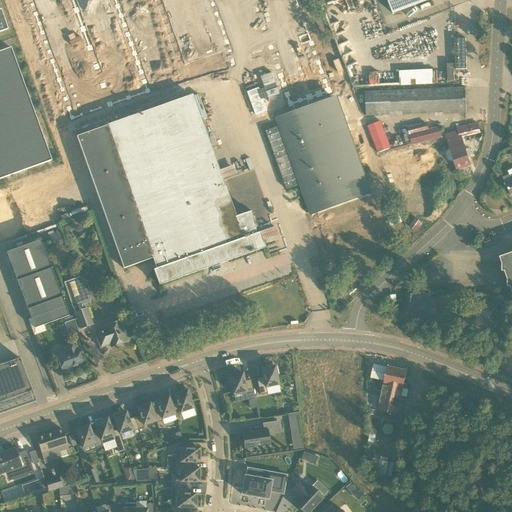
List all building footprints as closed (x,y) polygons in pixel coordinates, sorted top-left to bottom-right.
[(268,47),(290,103),(328,90),(296,0),(28,0),(69,118),(268,47)] [(387,0),(393,14),(431,0),(387,0)] [(455,39),(456,70),(467,69),(466,38),(455,39)] [(13,47),(0,51),(0,180),(53,161),(13,47)] [(436,69),(399,70),(400,85),(437,84),(436,69)] [(370,72),(370,83),(379,83),(378,71),(370,72)] [(365,115),(467,112),(466,87),(364,90),(365,115)] [(211,267),(213,271),(221,268),(220,264),(265,248),(259,233),(256,234),(254,228),(256,228),(250,212),(235,217),(192,96),(106,126),(105,123),(97,125),(99,129),(77,137),(123,269),(153,258),(156,269),(153,270),(159,285),(211,267)] [(299,122),(282,128),(313,214),(368,194),(334,99),(296,112),(299,122)] [(381,119),(367,125),(378,153),(392,147),(381,119)] [(427,122),(407,127),(411,143),(442,136),(440,126),(429,128),(427,122)] [(453,170),(469,167),(463,136),(481,132),(479,124),(446,130),(453,170)] [(222,169),(226,176),(237,171),(233,164),(222,169)] [(511,196),(511,173),(503,178),(511,197),(511,196)] [(58,233),(48,236),(52,247),(62,244),(58,233)] [(16,277),(50,265),(41,239),(7,252),(16,277)] [(511,291),(511,253),(500,257),(502,264),(502,272),(505,272),(508,279),(508,287),(510,287),(511,291)] [(25,303),(59,290),(50,265),(16,277),(17,280),(16,281),(17,281),(25,303)] [(86,309),(84,304),(86,303),(78,278),(65,282),(75,312),(74,313),(80,329),(93,325),(87,308),(86,309)] [(59,290),(25,303),(27,309),(26,309),(27,310),(28,309),(35,328),(69,316),(59,290)] [(415,309),(416,295),(406,294),(405,308),(415,309)] [(489,337),(494,328),(495,324),(488,321),(489,320),(481,317),(481,318),(478,316),(472,329),(489,337)] [(69,336),(79,332),(74,319),(74,320),(65,323),(64,323),(69,336)] [(110,347),(128,341),(120,321),(103,327),(104,329),(95,332),(100,348),(109,345),(110,347)] [(83,365),(77,348),(76,345),(64,348),(66,352),(57,355),(63,372),(72,369),(71,366),(82,362),(83,365)] [(372,356),(371,378),(384,379),(386,357),(372,356)] [(19,358),(18,359),(0,364),(0,403),(1,403),(5,402),(10,401),(14,400),(18,398),(22,396),(25,394),(29,392),(31,391),(19,358)] [(277,374),(279,374),(277,367),(275,368),(275,366),(274,367),(273,365),(266,366),(267,368),(261,369),(263,377),(257,379),(260,394),(267,393),(266,387),(279,384),(277,374)] [(388,412),(397,369),(388,367),(378,409),(388,412)] [(398,414),(403,389),(407,371),(397,369),(388,412),(398,414)] [(251,380),(244,381),(243,373),(237,375),(237,373),(230,374),(230,376),(229,376),(229,377),(227,378),(229,385),(231,384),(233,394),(246,392),(247,394),(253,392),(251,380)] [(177,403),(171,405),(174,414),(175,417),(176,416),(181,414),(180,412),(191,408),(193,408),(190,398),(192,398),(189,391),(187,392),(187,390),(186,391),(185,389),(178,391),(179,393),(174,395),(177,403)] [(0,407),(31,396),(29,392),(25,394),(22,396),(18,398),(14,400),(10,401),(5,402),(1,403),(0,403),(0,407)] [(153,411),(156,421),(157,423),(163,421),(162,419),(174,414),(171,405),(169,397),(167,397),(167,395),(160,398),(161,400),(156,401),(158,409),(153,411)] [(280,406),(279,396),(270,398),(271,407),(280,406)] [(156,421),(153,411),(150,403),(149,404),(148,402),(141,404),(142,406),(137,408),(140,415),(133,418),(134,418),(138,430),(144,427),(143,425),(156,421)] [(113,416),(118,430),(119,434),(132,429),(132,432),(138,430),(134,418),(133,418),(129,420),(126,412),(121,414),(120,412),(113,414),(114,416),(113,416)] [(291,430),(299,428),(297,416),(289,418),(291,430)] [(97,431),(102,444),(114,440),(118,452),(125,449),(119,434),(118,430),(112,432),(107,418),(102,420),(102,418),(95,421),(96,423),(94,423),(97,431)] [(267,430),(279,429),(278,421),(263,424),(264,430),(242,433),(245,449),(250,449),(250,451),(259,449),(259,447),(270,446),(267,430)] [(371,423),(369,430),(376,431),(379,432),(380,425),(371,423)] [(96,449),(103,446),(102,444),(97,431),(91,433),(89,426),(84,427),(83,425),(76,428),(77,430),(76,430),(82,447),(94,443),(96,449)] [(173,440),(182,437),(179,426),(169,430),(173,440)] [(44,461),(52,458),(51,455),(68,449),(62,430),(37,438),(44,461)] [(69,436),(72,447),(77,445),(74,434),(69,436)] [(0,474),(12,470),(15,478),(33,472),(26,451),(18,454),(16,448),(0,454),(0,474)] [(167,468),(178,468),(180,468),(193,468),(193,462),(199,462),(199,457),(201,457),(201,450),(199,450),(199,449),(180,449),(180,455),(167,455),(167,468)] [(304,451),(301,457),(315,462),(317,456),(304,451)] [(399,484),(401,474),(404,465),(374,458),(371,472),(392,477),(391,482),(399,484)] [(193,468),(180,468),(180,481),(175,481),(175,488),(188,488),(188,482),(199,482),(199,477),(201,477),(201,469),(199,469),(199,468),(193,468)] [(241,493),(241,494),(242,494),(251,496),(257,497),(266,499),(267,499),(267,498),(268,491),(282,493),(286,476),(266,472),(265,480),(246,476),(244,476),(244,477),(245,477),(242,493),(241,493)] [(148,473),(133,474),(136,481),(148,480),(148,473)] [(62,487),(59,476),(45,480),(49,492),(62,487)] [(300,481),(291,491),(296,496),(297,495),(300,498),(294,504),(303,511),(309,511),(323,498),(311,486),(308,489),(300,481)] [(183,507),(195,507),(195,506),(197,506),(198,499),(195,499),(196,494),(188,494),(188,488),(175,488),(175,494),(177,494),(177,507),(183,507)]
